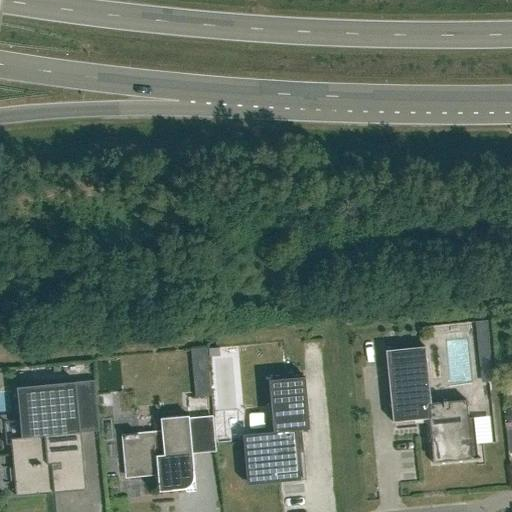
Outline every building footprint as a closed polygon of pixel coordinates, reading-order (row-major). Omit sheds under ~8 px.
[(459,330),(438,332),(440,355),(461,352),(459,330)] [(393,423),(429,419),(431,443),(433,464),(480,459),(480,458),(477,458),(473,418),(468,418),(466,401),(447,402),(447,401),(443,402),(443,403),(431,404),(425,347),(386,351),(390,392),(393,423)] [(273,432),(243,435),(247,482),(297,477),(295,454),(296,454),(296,453),(303,452),(303,448),(301,430),(310,429),(305,377),(269,380),(273,432)] [(100,431),(95,380),(17,388),(20,421),(4,422),(6,445),(11,445),(16,497),(86,490),(81,433),(100,431)] [(194,473),(189,416),(161,419),(162,432),(125,436),(127,459),(125,459),(126,471),(127,471),(127,476),(149,475),(158,474),(160,492),(173,491),(173,489),(183,489),(185,488),(186,488),(187,487),(188,486),(190,485),(190,484),(192,483),(192,482),(193,480),(193,478),(193,477),(193,473),(194,473)]
